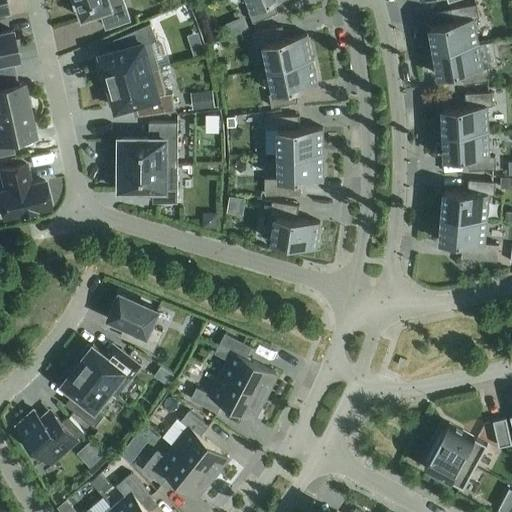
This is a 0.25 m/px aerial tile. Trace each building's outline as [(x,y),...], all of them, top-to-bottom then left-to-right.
[(76,0),(75,1),(76,4),(77,4),(82,17),(81,17),(82,19),(84,18),(83,18),(101,12),(106,26),(105,26),(106,27),(108,27),(107,26),(128,20),(130,20),(129,18),(122,0),(76,0)] [(249,0),(253,9),(248,11),(253,22),(278,12),(273,1),(274,0),(249,0)] [(430,26),(434,51),(478,43),(474,18),(479,17),(477,4),(450,8),(453,21),(430,26)] [(106,71),(109,81),(159,67),(152,42),(158,39),(150,23),(119,36),(123,48),(101,54),(102,58),(97,59),(101,72),(106,71)] [(266,52),(269,68),(313,59),(307,34),(285,38),(282,26),(252,33),(256,54),(266,52)] [(0,58),(16,55),(10,30),(0,32),(0,58)] [(205,52),(201,40),(190,43),(194,55),(205,52)] [(478,43),(434,51),(439,76),(462,72),(464,84),(491,79),(488,67),(483,68),(478,43)] [(313,59),(269,68),(274,93),(269,94),(272,107),(298,102),(295,89),(318,84),(313,59)] [(159,67),(109,81),(111,92),(107,93),(111,106),(115,105),(116,109),(136,103),(139,115),(175,111),(173,92),(166,93),(159,67)] [(0,114),(28,108),(22,83),(3,87),(0,85),(0,114)] [(215,107),(212,90),(191,93),(193,110),(215,107)] [(443,107),(444,133),(488,131),(487,106),(493,105),(492,92),(465,93),(466,106),(443,107)] [(28,108),(0,114),(0,156),(14,153),(11,139),(33,134),(28,108)] [(323,153),(323,128),(300,128),(300,116),(265,116),(265,129),(265,154),(279,154),(323,153)] [(236,126),(235,117),(228,117),(228,126),(236,126)] [(120,138),(120,164),(178,164),(178,121),(149,121),(149,138),(120,138)] [(488,131),(444,133),(445,159),(468,158),(469,170),(496,169),(495,156),(490,156),(488,131)] [(323,153),(279,154),(279,177),(265,178),(265,194),(301,194),(301,180),(324,179),(323,153)] [(0,191),(0,207),(2,218),(19,214),(35,211),(35,210),(50,207),(44,181),(30,185),(25,164),(0,169),(0,171),(4,190),(0,191)] [(178,164),(120,164),(120,173),(116,173),(116,186),(120,186),(120,190),(153,190),(153,202),(177,202),(178,164)] [(444,190),(442,216),(487,219),(489,194),(494,194),(495,182),(469,179),(468,192),(444,190)] [(230,196),(228,212),(235,213),(238,197),(230,196)] [(320,222),(297,218),(299,205),(272,201),(270,214),(276,215),(272,241),(316,248),(320,222)] [(487,219),(442,216),(440,241),(463,243),(461,258),(497,261),(499,244),(485,243),(487,219)] [(127,340),(153,352),(163,331),(151,326),(158,310),(120,293),(108,318),(132,329),(127,340)] [(228,360),(221,372),(266,396),(278,373),(246,357),(252,346),(225,332),(214,353),(228,360)] [(83,357),(77,364),(114,393),(113,393),(117,396),(141,364),(120,348),(112,359),(94,345),(95,345),(93,344),(92,345),(91,347),(87,344),(80,354),(83,357)] [(114,393),(77,364),(72,372),(68,369),(61,378),(64,381),(63,383),(62,382),(61,384),(63,385),(81,399),(72,410),(94,427),(104,415),(99,411),(113,393),(114,393)] [(266,396),(221,372),(210,393),(197,386),(190,398),(217,412),(223,402),(254,418),(266,396)] [(34,410),(17,425),(31,440),(27,443),(38,463),(54,453),(57,456),(56,457),(57,458),(78,439),(77,439),(86,433),(69,417),(62,421),(57,416),(48,425),(34,410)] [(189,427),(174,446),(213,477),(229,457),(201,435),(209,426),(189,410),(180,420),(189,427)] [(493,420),(499,447),(511,444),(506,418),(493,420)] [(442,429),(434,444),(475,466),(487,444),(449,423),(445,431),(442,429)] [(475,466),(434,444),(426,458),(429,460),(425,467),(463,488),(475,466)] [(127,445),(120,454),(131,462),(138,453),(127,445)] [(213,477),(174,446),(165,457),(156,450),(142,468),(162,484),(169,475),(197,497),(213,477)] [(126,497),(113,508),(116,511),(149,511),(142,503),(151,495),(131,472),(116,485),(126,497)] [(498,508),(504,511),(510,511),(511,510),(511,488),(509,487),(498,508)]
